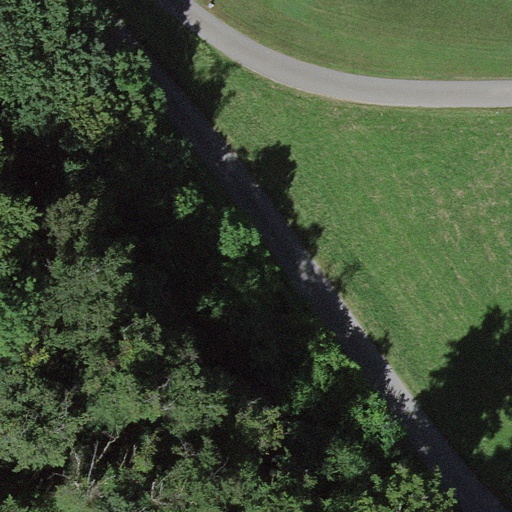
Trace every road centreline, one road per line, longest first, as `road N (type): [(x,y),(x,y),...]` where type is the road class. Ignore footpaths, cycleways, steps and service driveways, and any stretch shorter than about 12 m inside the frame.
road 1 (track): [(494,511),(221,160),(80,0)]
road 2 (track): [(176,0),(292,77),(420,103),(511,99)]
